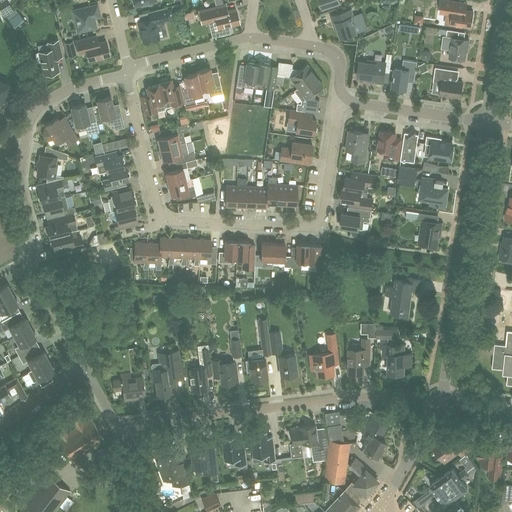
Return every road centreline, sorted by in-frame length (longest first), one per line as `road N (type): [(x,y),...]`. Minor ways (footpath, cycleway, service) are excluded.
road 1 (residential): [(86,368),(30,270),(25,140),(41,104),(125,74)]
road 2 (residential): [(123,436),(141,424),(338,398),(440,403)]
road 3 (residential): [(164,222),(298,229),(321,222),(338,91)]
road 4 (residential): [(440,403),(485,122)]
road 5 (residential): [(164,222),(125,74)]
road 6 (residential): [(338,91),(351,102),(485,122)]
road 7 (residential): [(125,74),(247,37)]
road 8 (residential): [(376,511),(440,403)]
road 9 (residential): [(485,122),(501,0)]
